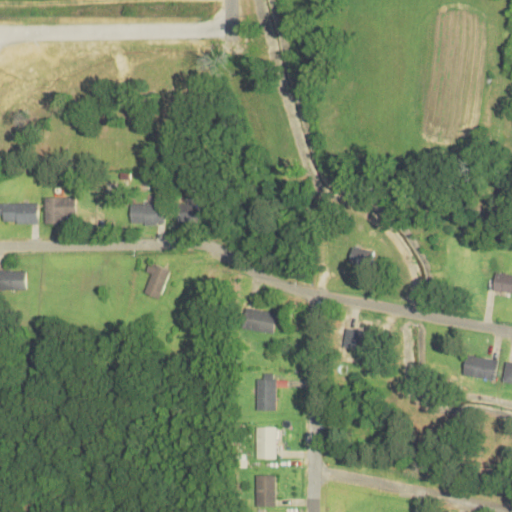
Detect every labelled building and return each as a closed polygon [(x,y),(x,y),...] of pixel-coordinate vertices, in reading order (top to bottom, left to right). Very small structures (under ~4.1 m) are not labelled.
[(43,194),(43,221),(63,220),(63,213),(74,213),(74,194),(43,194)] [(0,200),(0,212),(1,212),(1,218),(14,217),(14,221),(37,220),(37,200),(0,200)] [(129,201),(129,220),(143,219),(143,222),(163,222),(163,201),(129,201)] [(348,261),(369,264),(372,248),(351,244),(348,261)] [(147,260),(154,262),(154,261),(169,267),(157,296),(142,290),(149,271),(144,268),(147,260)] [(0,267),(0,286),(25,286),(25,268),(9,268),(9,267),(0,267)] [(511,290),(511,270),(495,268),(492,288),(511,290)] [(272,330),(275,310),(246,306),(243,325),(272,330)] [(368,348),(371,330),(345,326),(342,344),(368,348)] [(462,372),(493,378),(496,358),(466,352),(462,372)] [(511,380),(511,359),(505,358),(501,378),(511,380)] [(274,407),(275,376),(272,376),(272,370),(261,370),(261,376),(256,376),(255,407),(274,407)] [(254,456),(274,456),(274,424),(254,424),(254,456)] [(274,473),(255,473),(255,503),(274,503),(274,473)]
